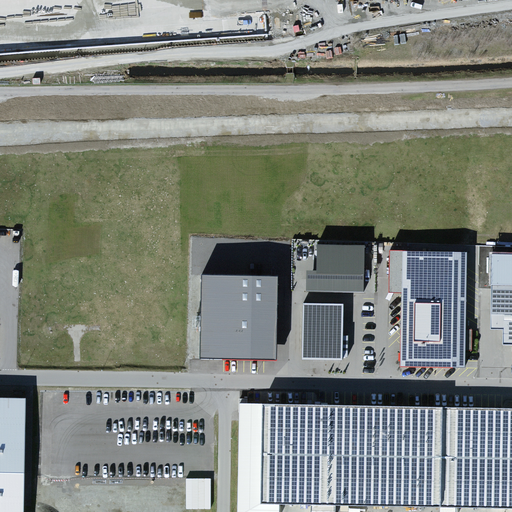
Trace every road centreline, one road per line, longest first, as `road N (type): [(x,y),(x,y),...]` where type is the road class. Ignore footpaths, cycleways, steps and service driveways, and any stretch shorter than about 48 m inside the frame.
road 1 (unclassified): [(511,78),(0,91)]
road 2 (motorway): [(0,30),(437,0)]
road 3 (residential): [(220,385),(511,391)]
road 4 (residential): [(0,381),(220,385)]
road 5 (residential): [(220,385),(220,511)]
